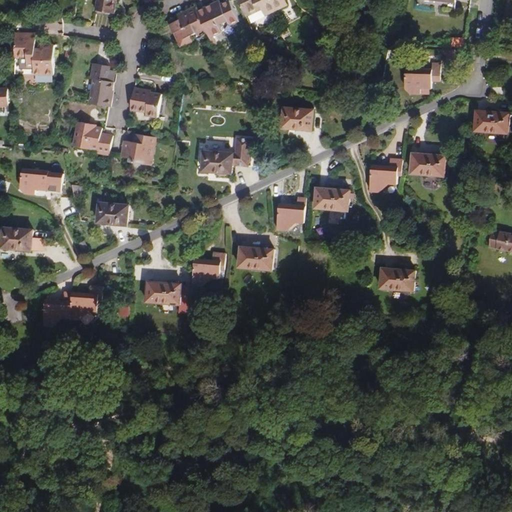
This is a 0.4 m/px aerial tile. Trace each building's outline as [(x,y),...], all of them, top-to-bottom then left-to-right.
[(97,0),(96,11),(115,14),(117,0),(97,0)] [(211,37),(215,36),(223,31),(222,28),(231,23),(232,25),(240,20),(230,0),(222,4),(216,7),(214,4),(198,11),(207,28),(211,37)] [(239,0),(247,16),(261,9),(265,16),(289,5),(286,0),(239,0)] [(197,7),(179,16),(181,20),(171,25),(175,33),(176,33),(183,47),(195,41),(192,35),(207,28),(198,11),(197,7)] [(16,34),(16,58),(28,58),(28,67),(35,67),(35,74),(55,74),(56,46),(41,45),(41,50),(35,50),(36,34),(16,34)] [(464,56),(457,55),(456,63),(463,64),(464,56)] [(95,80),(91,104),(110,107),(112,107),(113,99),(112,98),(115,82),(109,81),(111,70),(112,66),(94,63),(91,79),(95,80)] [(433,69),(407,69),(406,89),(412,94),(422,94),(422,89),(433,89),(433,81),(441,81),(442,63),(433,63),(433,69)] [(144,90),(135,89),(131,110),(149,113),(148,116),(159,117),(163,95),(144,92),(144,90)] [(9,93),(0,93),(0,107),(9,107),(9,93)] [(322,112),(289,109),(287,134),(320,136),(322,112)] [(511,114),(478,112),(476,131),(510,133),(511,114)] [(98,153),(111,155),(114,136),(103,134),(104,129),(97,128),(90,127),(91,124),(80,122),(75,146),(92,149),(93,148),(99,149),(98,153)] [(152,166),(157,138),(136,134),(135,142),(126,141),(123,157),(132,159),(131,163),(152,166)] [(237,139),(236,154),(205,152),(204,171),(217,172),(219,175),(226,176),(228,173),(233,174),(233,165),(249,166),(251,139),(237,139)] [(447,156),(414,154),(413,174),(446,176),(447,156)] [(390,167),(373,166),(371,192),(381,192),(389,184),(398,185),(399,176),(403,176),(404,160),(391,159),(390,167)] [(49,172),(24,169),(21,188),(26,194),(37,195),(37,189),(62,192),(64,174),(49,173),(49,172)] [(75,185),(78,198),(85,197),(86,186),(75,185)] [(351,191),(318,189),(317,208),(350,210),(351,191)] [(298,205),(280,204),(278,230),(288,231),(297,223),(306,223),(308,198),(298,197),(298,205)] [(130,206),(101,203),(99,223),(128,226),(130,206)] [(34,231),(5,228),(3,248),(48,252),(49,242),(33,241),(34,231)] [(511,232),(493,230),(490,248),(511,252),(511,232)] [(275,250),(242,247),(240,267),(273,270),(275,250)] [(213,261),(196,259),(194,285),(203,286),(212,278),(221,279),(222,270),(225,270),(227,254),(214,253),(213,261)] [(416,271),(384,269),(382,289),(415,291),(416,271)] [(182,285),(149,282),(148,302),(181,304),(182,285)] [(74,293),(72,319),(81,319),(91,311),(99,312),(100,303),(103,304),(104,287),(91,286),(91,294),(74,293)] [(63,318),(72,319),(74,293),(65,292),(64,301),(47,300),(45,326),(54,327),(63,318)] [(91,311),(81,319),(87,325),(89,326),(96,319),(96,317),(91,311)]
